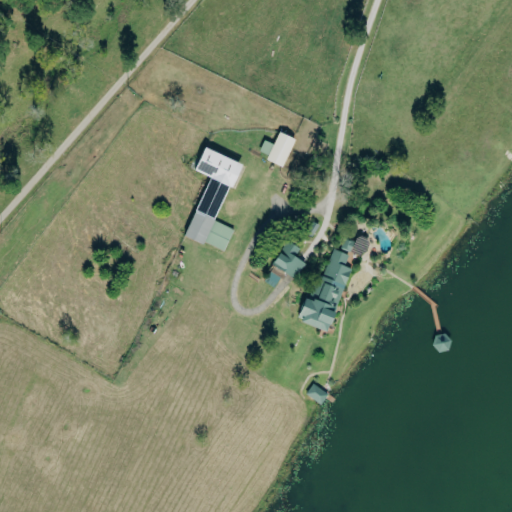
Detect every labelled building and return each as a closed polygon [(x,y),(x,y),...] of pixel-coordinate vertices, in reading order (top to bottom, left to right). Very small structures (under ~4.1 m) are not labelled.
[(278,145),(268,141),(263,152),(272,156),(270,161),(287,168),(300,140),(284,133),(278,145)] [(191,238),(228,253),(237,230),(222,224),(246,164),(208,149),(199,172),(215,178),(191,238)] [(299,258),(303,248),(289,242),(270,284),(280,289),(287,274),(300,281),(309,262),(299,258)] [(355,269),(348,267),(352,256),(335,250),(325,281),(329,282),(324,295),(314,292),(304,323),(337,334),(344,313),(340,312),(355,269)] [(308,396),(326,406),(332,394),(315,385),(308,396)]
